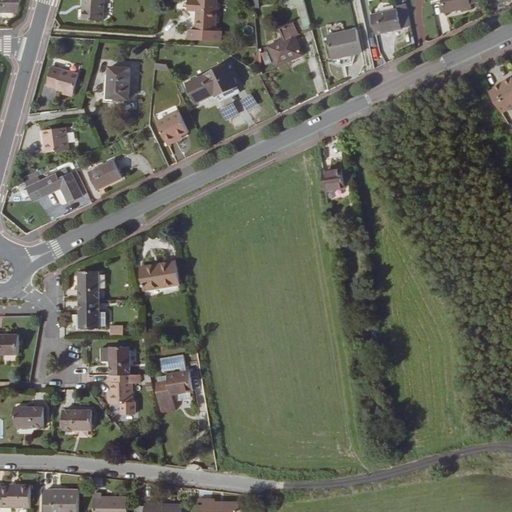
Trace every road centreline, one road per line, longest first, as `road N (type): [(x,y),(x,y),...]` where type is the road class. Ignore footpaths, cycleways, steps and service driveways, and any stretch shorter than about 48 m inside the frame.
road 1 (primary): [(511,29),(21,264)]
road 2 (residential): [(0,458),(264,484)]
road 3 (track): [(264,484),(378,476),(511,446)]
road 4 (tertiary): [(0,162),(31,46)]
